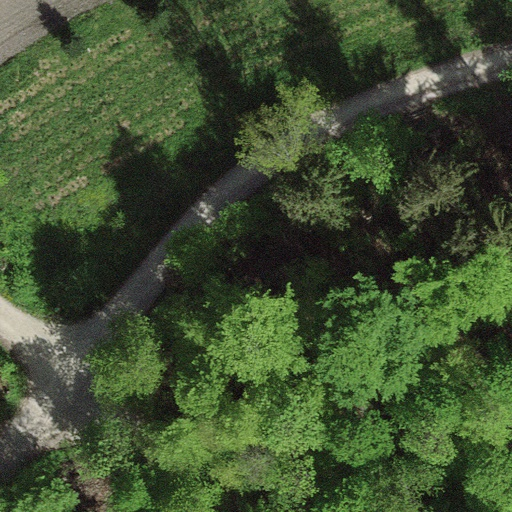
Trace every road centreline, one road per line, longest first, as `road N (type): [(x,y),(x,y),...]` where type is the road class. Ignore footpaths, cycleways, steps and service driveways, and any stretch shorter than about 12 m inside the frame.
road 1 (track): [(511,49),(404,77),(287,138),(205,199),(139,272),(73,376)]
road 2 (track): [(73,376),(242,511)]
